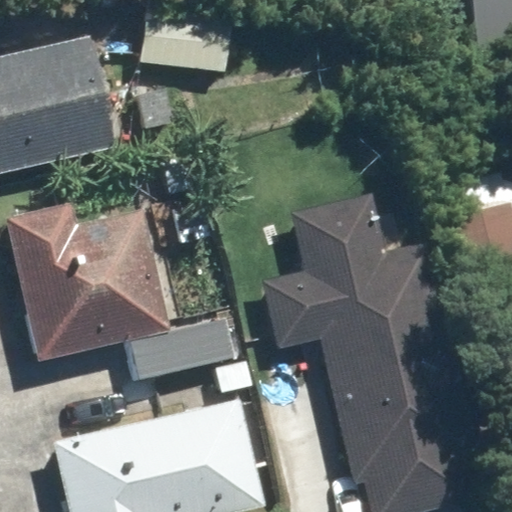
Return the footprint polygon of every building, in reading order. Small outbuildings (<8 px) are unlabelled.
[(511,0),(434,0),(448,57),(511,43),(511,0)] [(130,20),(126,70),(211,76),(215,26),(130,20)] [(79,33),(0,57),(0,177),(114,142),(79,33)] [(162,87),(119,96),(128,138),(171,129),(162,87)] [(0,300),(15,357),(109,331),(124,386),(215,361),(206,329),(162,341),(155,318),(121,196),(0,229),(0,300)] [(360,203),(273,222),(285,280),(249,288),(262,354),(309,344),(340,492),(338,492),(341,511),(419,511),(471,501),(418,250),(372,260),(360,203)] [(511,241),(502,203),(427,223),(446,298),(511,281),(511,241)] [(511,324),(485,330),(483,331),(509,445),(511,444),(511,324)] [(241,511),(219,411),(36,453),(49,511),(241,511)]
